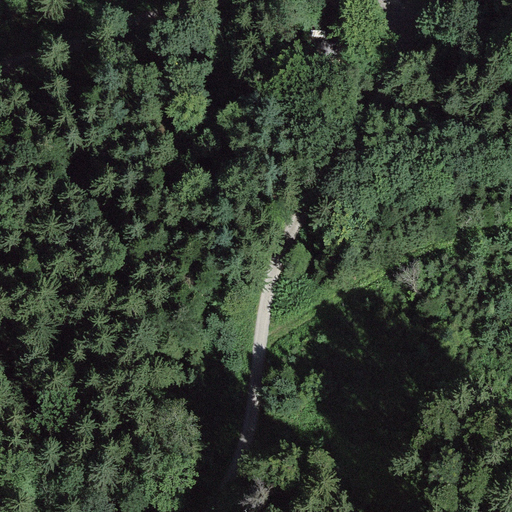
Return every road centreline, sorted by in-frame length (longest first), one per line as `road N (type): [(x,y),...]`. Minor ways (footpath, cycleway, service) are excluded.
road 1 (track): [(402,0),(395,59),(368,115),(313,185),(274,257),(228,467),(202,511)]
road 2 (track): [(0,67),(193,0)]
